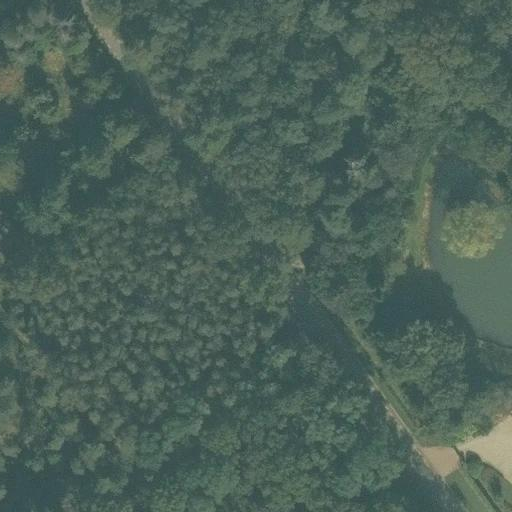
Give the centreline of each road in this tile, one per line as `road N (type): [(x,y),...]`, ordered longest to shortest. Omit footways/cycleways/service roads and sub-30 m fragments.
road 1 (tertiary): [(451,511),(83,0)]
road 2 (track): [(396,0),(291,284)]
road 3 (track): [(423,473),(203,468)]
road 4 (track): [(142,470),(0,310)]
road 5 (track): [(165,465),(186,434),(316,323)]
road 6 (track): [(165,465),(28,511)]
